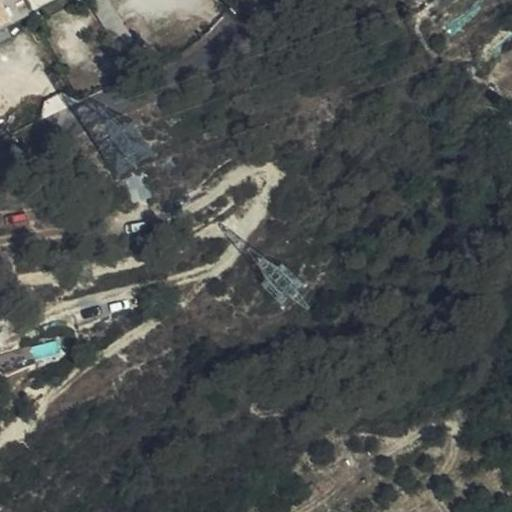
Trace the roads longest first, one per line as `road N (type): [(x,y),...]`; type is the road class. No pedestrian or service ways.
road 1 (residential): [(268,0),(213,51),(0,154)]
road 2 (track): [(225,262),(0,438)]
road 3 (track): [(296,511),(446,420),(458,441),(439,488),(449,511)]
